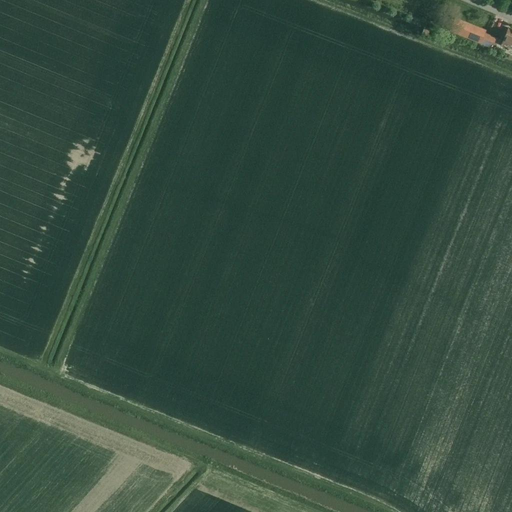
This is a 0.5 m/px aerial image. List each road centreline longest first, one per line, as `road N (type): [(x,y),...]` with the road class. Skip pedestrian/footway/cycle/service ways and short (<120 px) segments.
road 1 (track): [(397,511),(0,351)]
road 2 (track): [(0,386),(301,511)]
